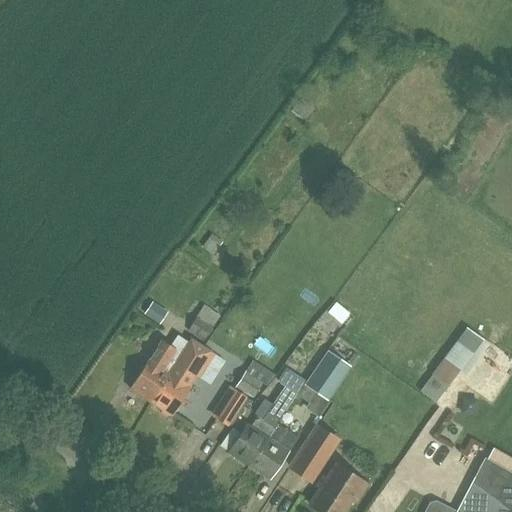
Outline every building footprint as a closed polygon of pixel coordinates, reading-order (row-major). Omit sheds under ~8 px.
[(151,319),(159,307),(152,302),(144,314),(151,319)] [(349,314),(335,302),(327,313),(341,324),(349,314)] [(202,305),(196,317),(195,317),(187,330),(204,340),(212,326),(213,326),(219,316),(202,305)] [(156,393),(188,343),(177,336),(170,347),(161,341),(148,360),(130,388),(150,401),(155,393),(156,393)] [(189,343),(188,343),(156,393),(155,393),(150,401),(171,415),(189,386),(187,385),(199,367),(202,369),(212,354),(191,340),(189,343)] [(326,350),(306,380),(303,384),(327,399),(350,365),(326,350)] [(420,391),(433,402),(458,369),(444,358),(431,375),(432,375),(420,391)] [(252,360),(245,371),(235,387),(253,398),(262,383),(266,386),(275,375),(252,360)] [(256,416),(250,426),(246,424),(228,452),(249,465),(284,410),(283,409),(294,392),(296,393),(303,383),(303,384),(306,380),(293,371),(272,402),(261,419),(256,416)] [(228,425),(246,397),(234,389),(216,418),(228,425)] [(285,411),(284,410),(249,465),(270,479),(298,436),(277,423),(285,411)] [(329,434),(317,426),(299,452),(312,461),(329,434)] [(511,457),(493,447),(485,460),(484,460),(457,511),(492,511),(511,474),(509,473),(511,467),(511,457)] [(343,511),(351,500),(355,502),(367,485),(336,465),(309,505),(320,511),(343,511)] [(511,511),(511,474),(492,511),(511,511)]
